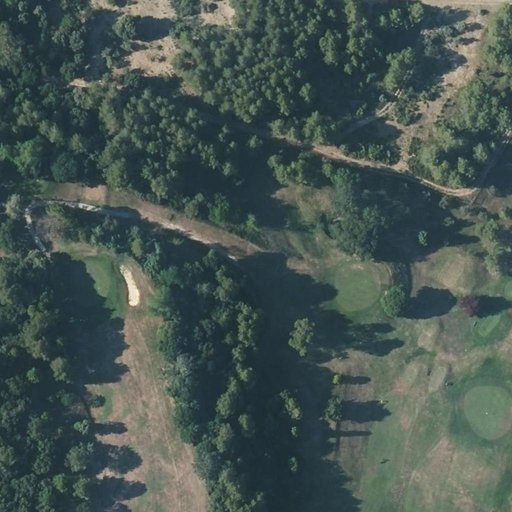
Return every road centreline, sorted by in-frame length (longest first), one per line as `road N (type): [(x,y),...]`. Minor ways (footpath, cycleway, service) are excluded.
road 1 (track): [(0,73),(163,100),(455,189),(484,174),(511,124)]
road 2 (track): [(315,147),(394,98),(416,50),(421,0)]
